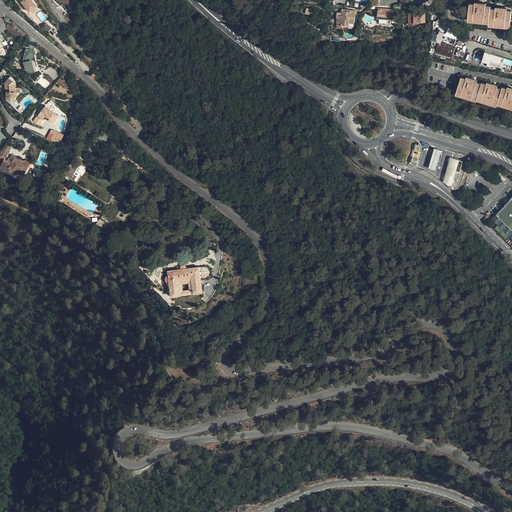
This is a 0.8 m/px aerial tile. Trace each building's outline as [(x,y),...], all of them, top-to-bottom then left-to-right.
[(30,0),(19,0),(28,12),(29,12),(34,8),(36,7),(30,0)] [(489,20),(489,23),(510,25),(511,11),(507,10),(496,8),(496,9),(491,8),(491,6),(486,6),(486,5),(475,4),(474,4),(470,4),(468,17),(474,17),(474,19),(489,20)] [(378,9),(377,19),(379,19),(390,20),(393,20),(394,10),(378,9)] [(425,13),(420,13),(418,13),(418,10),(415,11),(415,9),(408,9),(409,24),(420,23),(420,21),(426,21),(425,13)] [(355,11),(345,10),(344,11),(341,11),(341,13),(337,12),(337,18),(338,18),(337,28),(341,29),(342,25),(354,26),(355,15),(355,11)] [(44,25),(40,29),(45,34),(50,29),(46,25),(44,25)] [(452,55),(457,36),(449,30),(440,28),(438,31),(440,32),(439,34),(437,36),(435,52),(452,55)] [(35,51),(26,48),(23,60),(26,71),(28,70),(29,73),(37,71),(33,59),(35,51)] [(511,65),(511,58),(484,51),(482,61),(487,62),(486,66),(496,69),(497,65),(501,66),(500,70),(505,71),(506,68),(511,69),(511,65)] [(8,77),(5,81),(7,83),(7,88),(7,97),(6,98),(12,101),(16,96),(15,84),(16,83),(8,77)] [(511,89),(507,88),(502,87),(502,88),(496,87),(497,86),(486,83),(486,84),(482,83),(476,82),(476,81),(466,78),(466,79),(461,77),(457,91),(477,97),(478,96),(498,102),(498,101),(511,104),(511,89)] [(38,83),(45,87),(48,82),(41,78),(38,83)] [(477,100),(477,99),(477,97),(457,91),(456,93),(477,100)] [(477,97),(477,99),(497,105),(497,103),(498,102),(478,96),(477,97)] [(50,118),(49,119),(49,120),(53,123),(59,116),(55,113),(56,112),(46,105),(38,115),(43,119),(45,116),(47,117),(48,116),(50,118)] [(39,125),(43,119),(38,115),(34,121),(39,125)] [(52,133),(47,139),(59,146),(62,140),(52,133)] [(433,147),(428,167),(436,169),(441,149),(433,147)] [(3,149),(0,152),(0,160),(1,159),(0,158),(1,156),(2,157),(5,158),(9,151),(3,149)] [(417,166),(421,152),(413,150),(409,164),(417,166)] [(24,160),(24,161),(23,162),(20,161),(21,159),(12,155),(10,159),(12,160),(11,162),(4,159),(0,167),(10,172),(11,170),(16,173),(19,172),(24,175),(28,166),(30,162),(24,160)] [(78,155),(65,174),(76,182),(89,163),(78,155)] [(462,161),(450,158),(446,168),(455,171),(459,172),(462,161)] [(31,168),(28,166),(24,175),(19,172),(16,173),(16,174),(25,179),(31,168)] [(45,180),(47,172),(35,168),(32,176),(45,180)] [(455,171),(446,168),(442,181),(451,183),(455,171)] [(511,198),(497,214),(511,228),(511,198)] [(210,268),(209,267),(208,266),(206,266),(205,265),(187,268),(180,269),(168,271),(169,274),(167,275),(166,276),(166,278),(166,279),(166,281),(168,282),(170,283),(172,296),(203,291),(201,279),(203,279),(205,279),(207,278),(209,277),(210,276),(211,274),(211,273),(211,272),(211,270),(210,268)]
